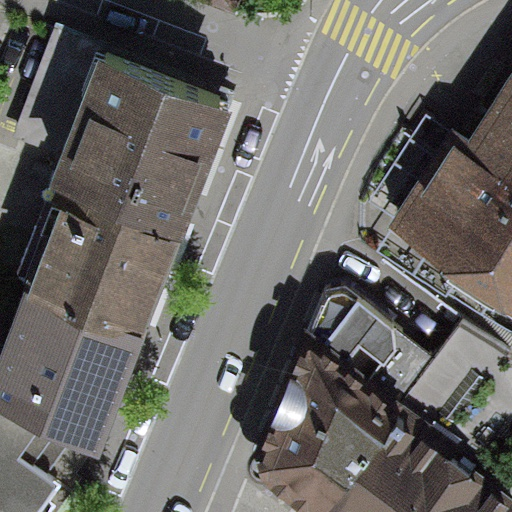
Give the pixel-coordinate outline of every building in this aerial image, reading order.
[(46,175),(66,183),(102,199),(105,191),(184,218),(233,87),(56,12),(16,116),(63,134),(46,175)] [(445,127),(390,214),(511,290),(511,62),(464,139),(445,127)] [(31,269),(145,318),(184,218),(105,192),(102,199),(66,183),(31,269)] [(0,383),(72,420),(98,432),(145,318),(31,269),(28,268),(0,344),(0,383)] [(251,455),(312,500),(387,397),(418,349),(349,278),(326,281),(253,440),(251,455)] [(0,383),(0,511),(32,511),(42,501),(34,496),(61,458),(51,452),(72,420),(0,383)] [(497,511),(510,496),(387,397),(312,500),(326,511),(497,511)]
